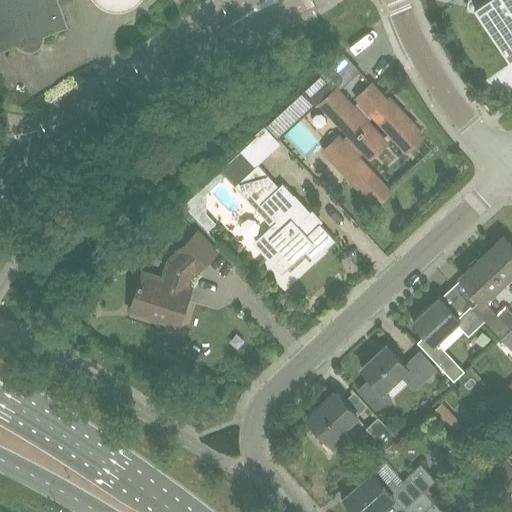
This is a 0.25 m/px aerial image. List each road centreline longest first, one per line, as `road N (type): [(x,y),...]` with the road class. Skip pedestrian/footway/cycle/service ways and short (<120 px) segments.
road 1 (residential): [(294,511),(259,470),(251,430),(258,409),(509,175)]
road 2 (tertiary): [(42,155),(270,0)]
road 3 (primary): [(173,511),(0,398)]
road 4 (residential): [(497,158),(431,72),(397,0)]
